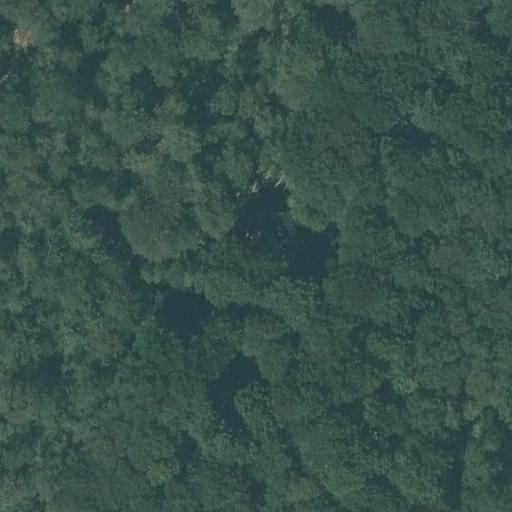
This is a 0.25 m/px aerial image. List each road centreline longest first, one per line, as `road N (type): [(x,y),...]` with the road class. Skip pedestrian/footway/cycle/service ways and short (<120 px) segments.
road 1 (track): [(442,0),(218,342)]
road 2 (track): [(218,342),(0,99)]
road 3 (track): [(218,342),(193,399),(115,511)]
